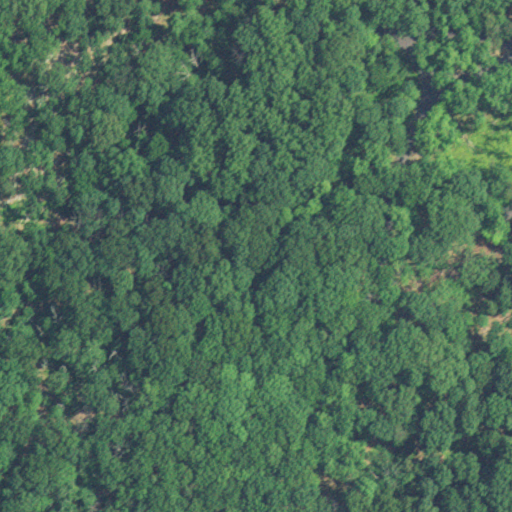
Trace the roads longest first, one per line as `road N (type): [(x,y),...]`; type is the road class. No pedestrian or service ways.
road 1 (residential): [(511,55),(445,87),(417,115),(327,415),(233,511)]
road 2 (residential): [(511,39),(280,0)]
